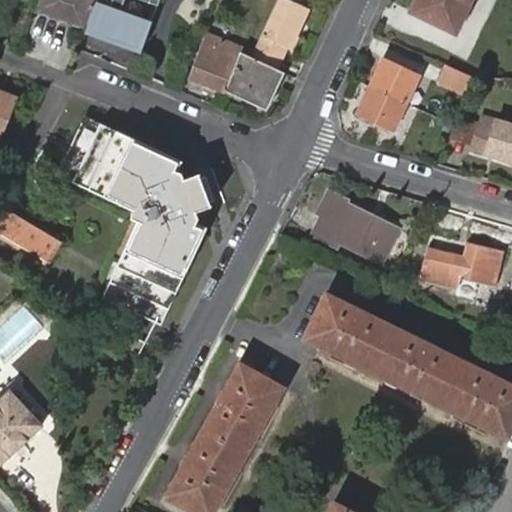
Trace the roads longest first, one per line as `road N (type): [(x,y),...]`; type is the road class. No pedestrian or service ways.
road 1 (residential): [(291,161),(98,511)]
road 2 (residential): [(291,161),(0,55)]
road 3 (residential): [(511,204),(300,143)]
road 4 (residential): [(365,0),(300,143)]
